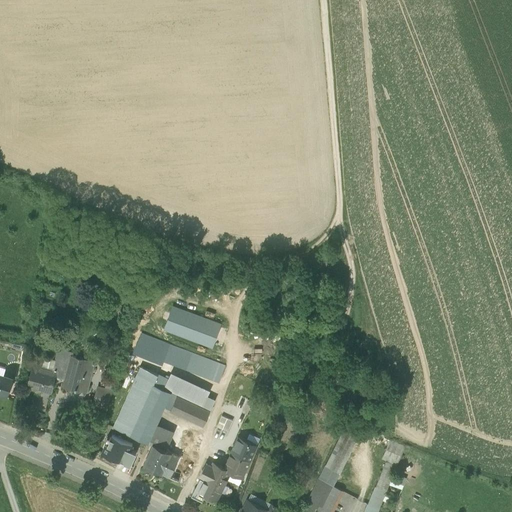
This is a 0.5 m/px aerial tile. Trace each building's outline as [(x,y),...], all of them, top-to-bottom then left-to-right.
[(104,254),(92,250),(90,255),(102,260),(104,254)] [(220,324),(172,306),(164,328),(212,346),(220,324)] [(55,360),(44,358),(44,356),(35,354),(27,386),(40,390),(40,389),(49,392),(51,392),(55,376),(65,379),(71,356),(72,353),(58,349),(55,360)] [(190,355),(175,350),(171,359),(186,365),(190,356),(190,355)] [(217,364),(190,354),(190,355),(190,356),(186,365),(213,375),(217,364)] [(71,356),(65,379),(63,386),(86,392),(94,362),(71,356)] [(224,366),(217,364),(213,375),(220,377),(224,366)] [(118,367),(112,365),(109,375),(110,375),(116,376),(118,367)] [(168,380),(141,367),(114,426),(131,433),(153,384),(163,389),(168,380)] [(171,373),(168,380),(163,389),(169,392),(177,395),(210,410),(215,400),(208,396),(210,392),(171,373)] [(116,376),(110,375),(105,390),(111,392),(113,387),(116,376)] [(0,376),(0,394),(7,397),(12,380),(4,378),(0,376)] [(163,389),(153,384),(131,433),(147,441),(163,406),(169,392),(163,389)] [(105,390),(98,388),(94,402),(107,406),(111,392),(105,390)] [(40,390),(36,408),(45,410),(49,392),(40,389),(40,390)] [(177,395),(169,392),(163,406),(170,410),(177,395)] [(210,410),(177,395),(170,410),(203,425),(210,410)] [(107,406),(94,402),(92,401),(90,409),(105,413),(107,406)] [(227,430),(231,419),(220,414),(215,425),(227,430)] [(217,428),(213,437),(223,442),(228,432),(217,428)] [(344,428),(319,477),(329,482),(333,484),(358,435),(344,428)] [(170,434),(159,429),(153,442),(165,448),(170,434)] [(178,454),(171,451),(161,472),(178,480),(198,437),(188,432),(178,454)] [(405,445),(375,432),(371,441),(385,448),(382,457),(386,458),(396,463),(405,445)] [(133,443),(111,434),(107,442),(106,442),(102,450),(110,454),(111,453),(124,459),(123,460),(130,463),(136,451),(130,448),(133,443)] [(238,437),(224,467),(230,470),(229,470),(242,476),(256,445),(238,437)] [(165,448),(153,442),(143,463),(161,472),(171,451),(165,448)] [(396,463),(386,458),(375,485),(386,490),(397,463),(396,463)] [(213,462),(199,489),(216,497),(229,470),(230,470),(224,467),(213,462)] [(319,477),(300,511),(313,511),(316,507),(317,507),(329,482),(319,477)] [(329,482),(317,507),(326,511),(331,511),(343,489),(333,484),(329,482)] [(375,485),(367,503),(379,508),(386,490),(375,485)] [(267,509),(247,500),(241,511),(266,511),(267,510),(267,509)] [(275,511),(278,507),(270,503),(267,509),(267,510),(266,511),(275,511)] [(376,511),(379,508),(367,503),(363,511),(376,511)]
